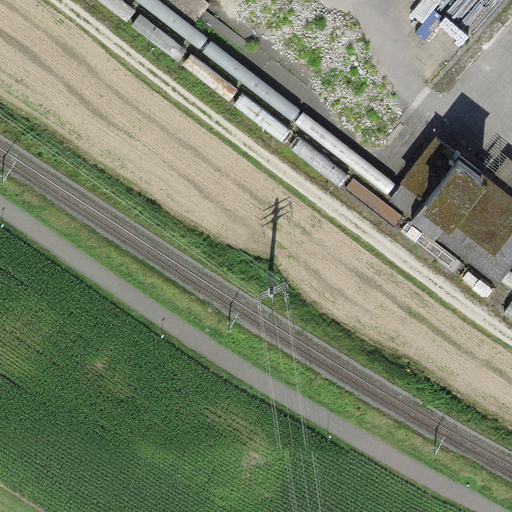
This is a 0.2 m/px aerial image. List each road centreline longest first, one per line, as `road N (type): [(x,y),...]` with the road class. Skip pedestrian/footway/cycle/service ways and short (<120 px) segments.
road 1 (unclassified): [(495,511),(367,446),(163,321),(0,208)]
road 2 (track): [(511,346),(60,0)]
